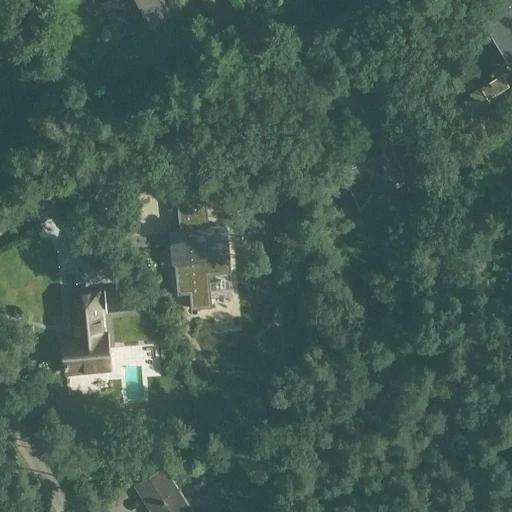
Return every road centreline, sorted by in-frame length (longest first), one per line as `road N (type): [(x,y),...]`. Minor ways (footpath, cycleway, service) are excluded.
road 1 (track): [(358,0),(0,227)]
road 2 (unclassified): [(68,511),(0,402)]
